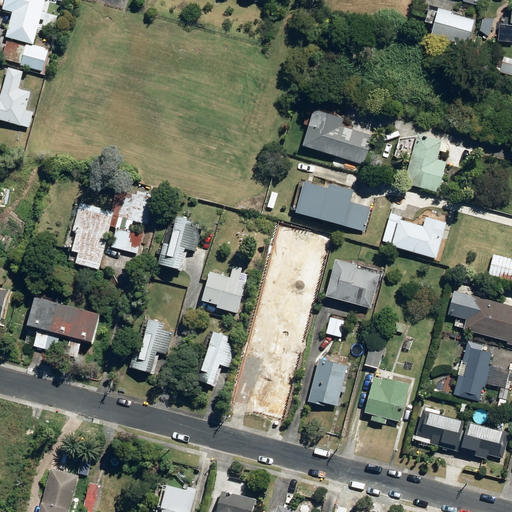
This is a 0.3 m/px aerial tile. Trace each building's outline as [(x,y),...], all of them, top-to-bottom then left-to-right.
[(7,0),(5,10),(14,13),(8,38),(35,45),(47,0),(7,0)] [(457,46),(463,47),(464,44),(471,46),(478,21),(455,15),(456,12),(443,9),(435,36),(458,43),(457,46)] [(22,66),(44,72),(49,52),(28,46),(28,47),(9,42),(4,60),(23,65),(22,66)] [(0,120),(30,128),(34,113),(27,111),(32,93),(21,90),(25,73),(11,69),(3,101),(0,99),(0,120)] [(307,148),(365,166),(374,137),(343,127),(346,119),(318,111),(307,148)] [(408,184),(440,193),(449,164),(440,161),(445,143),(422,136),(408,184)] [(308,180),(300,211),(368,229),(375,206),(355,200),(358,189),(334,182),(332,186),(308,180)] [(1,204),(8,205),(12,190),(5,188),(1,204)] [(77,262),(100,268),(112,224),(117,225),(112,245),(137,252),(143,228),(131,225),(133,219),(147,223),(155,194),(139,190),(138,192),(127,190),(123,202),(115,200),(112,211),(81,202),(74,230),(78,231),(73,249),(80,251),(77,262)] [(160,262),(181,267),(187,245),(197,248),(202,226),(193,224),(194,218),(179,214),(172,243),(165,242),(160,262)] [(396,248),(439,260),(450,224),(429,218),(427,228),(404,222),(406,217),(392,214),(384,242),(397,245),(396,248)] [(490,276),(511,281),(511,259),(495,255),(490,276)] [(328,294),(371,307),(381,273),(358,267),(359,263),(338,257),(328,294)] [(483,257),(481,266),(489,268),(492,259),(483,257)] [(217,306),(238,311),(247,280),(240,279),(243,268),(233,265),(230,276),(211,271),(203,298),(218,302),(217,306)] [(311,285),(300,282),(296,299),(307,302),(311,285)] [(0,319),(0,320),(8,290),(0,287),(0,319)] [(37,294),(29,322),(93,340),(100,312),(37,294)] [(508,342),(511,343),(511,304),(475,295),(466,328),(508,340),(508,342)] [(327,333),(342,337),(346,320),(332,316),(327,333)] [(131,366),(153,371),(158,351),(168,353),(174,330),(164,327),(166,322),(150,318),(143,346),(136,345),(131,366)] [(395,330),(403,332),(406,325),(397,322),(395,330)] [(198,383),(213,388),(221,363),(231,366),(238,345),(229,342),(231,335),(215,330),(198,383)] [(403,347),(410,350),(413,342),(407,339),(403,347)] [(455,393),(481,400),(494,352),(483,349),(484,344),(469,339),(455,393)] [(366,364),(379,368),(384,348),(371,345),(366,364)] [(270,356),(248,353),(243,382),(256,384),(254,394),(274,398),(275,390),(278,390),(279,383),(284,384),(289,357),(270,353),(270,356)] [(310,400),(325,404),(326,401),(338,404),(348,364),(321,357),(310,400)] [(372,419),(386,423),(387,418),(402,422),(411,383),(385,376),(384,378),(375,376),(366,412),(373,413),(372,419)] [(460,412),(467,414),(470,405),(463,403),(460,412)] [(468,420),(425,409),(418,434),(433,438),(431,443),(460,451),(468,420)] [(510,432),(468,420),(460,451),(487,458),(488,454),(503,458),(510,432)] [(42,502),(71,509),(80,474),(52,466),(42,502)] [(86,510),(93,511),(100,484),(92,483),(86,510)] [(163,511),(189,511),(195,492),(171,486),(163,511)] [(252,511),(256,499),(223,490),(216,511),(252,511)] [(16,511),(19,505),(0,499),(0,511),(16,511)] [(69,511),(71,509),(42,502),(39,511),(69,511)]
